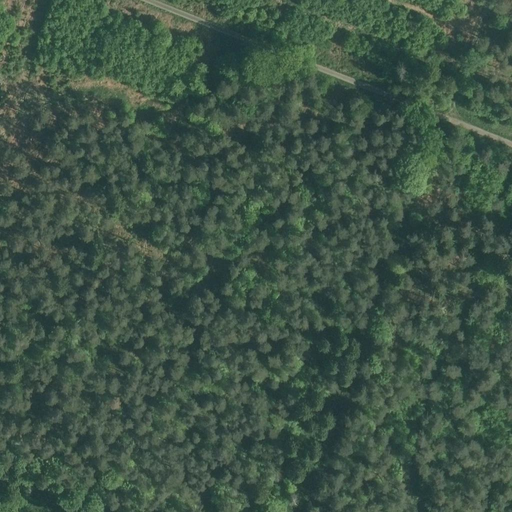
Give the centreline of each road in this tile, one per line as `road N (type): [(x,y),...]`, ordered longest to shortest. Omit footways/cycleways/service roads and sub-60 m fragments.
road 1 (track): [(446,113),(154,0)]
road 2 (track): [(446,113),(489,0)]
